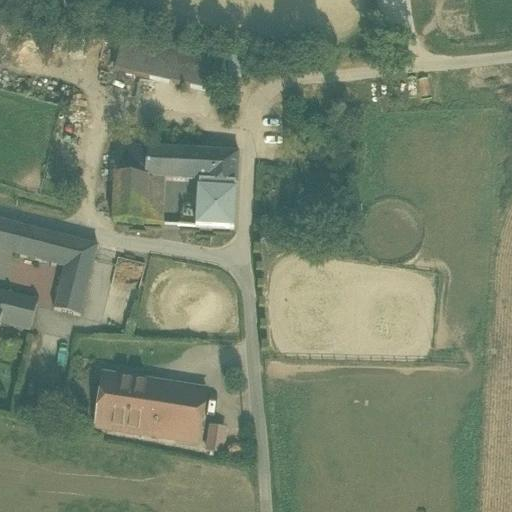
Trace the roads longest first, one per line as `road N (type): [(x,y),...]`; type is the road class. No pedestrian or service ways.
road 1 (residential): [(263,511),(241,264),(0,213)]
road 2 (track): [(241,264),(254,89),(511,60)]
